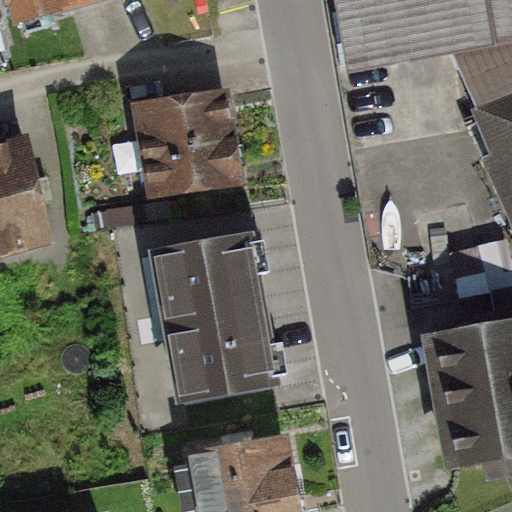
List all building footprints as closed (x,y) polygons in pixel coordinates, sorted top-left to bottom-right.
[(4,0),(9,20),(94,0),(4,0)] [(511,0),(317,0),(324,48),(511,20),(511,0)] [(511,99),(464,120),(511,231),(511,99)] [(213,104),(127,113),(136,201),(223,191),(213,104)] [(19,147),(0,150),(0,256),(40,248),(19,147)] [(235,242),(136,256),(157,401),(255,387),(235,242)] [(511,331),(414,343),(429,468),(511,458),(511,331)] [(281,511),(275,450),(172,462),(177,511),(281,511)]
